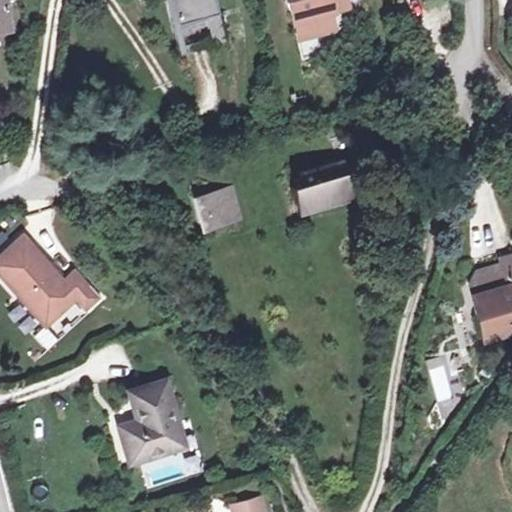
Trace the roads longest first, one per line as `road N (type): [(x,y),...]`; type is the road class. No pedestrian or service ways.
road 1 (track): [(315,511),(262,413),(198,322),(137,246),(74,200)]
road 2 (track): [(452,156),(368,511)]
road 3 (residential): [(468,0),(471,40),(452,156)]
